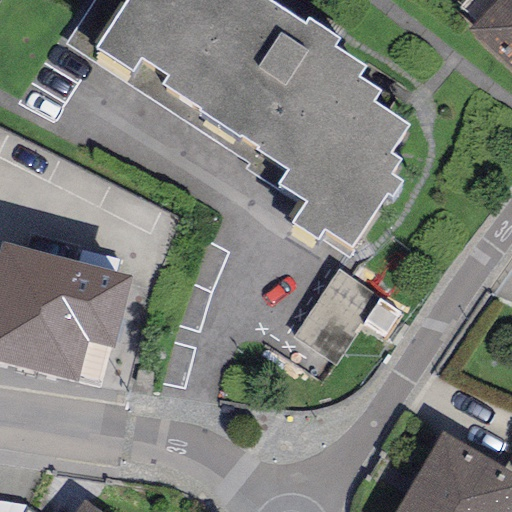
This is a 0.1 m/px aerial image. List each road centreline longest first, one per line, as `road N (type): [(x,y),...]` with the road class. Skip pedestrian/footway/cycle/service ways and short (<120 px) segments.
road 1 (residential): [(312,511),(511,234)]
road 2 (residential): [(0,424),(168,453),(218,475),(263,511)]
